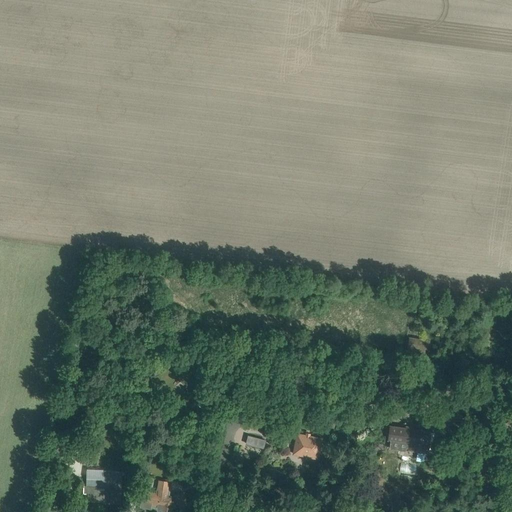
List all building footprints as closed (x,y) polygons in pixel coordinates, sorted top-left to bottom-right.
[(429,350),(430,340),(410,338),(409,354),(425,355),(426,349),(429,350)] [(171,422),(172,414),(158,412),(157,420),(171,422)] [(333,429),(338,417),(323,412),(319,424),(333,429)] [(408,443),(408,449),(408,450),(428,452),(430,432),(389,427),(387,440),(390,440),(408,443)] [(318,458),(322,439),(298,434),(295,448),(303,450),(302,452),(304,455),(306,456),(318,458)] [(249,436),(245,448),(261,454),(266,442),(249,436)] [(208,478),(212,455),(205,453),(202,477),(208,478)] [(85,486),(84,486),(83,494),(86,494),(86,501),(94,501),(110,502),(110,503),(120,503),(121,493),(121,480),(97,479),(86,479),(85,486)] [(166,496),(169,482),(160,481),(158,490),(160,490),(159,495),(146,492),(145,500),(142,499),(141,507),(150,509),(151,505),(158,506),(158,508),(162,509),(162,511),(166,511),(171,511),(172,508),(173,508),(180,506),(187,504),(183,492),(176,495),(176,496),(173,497),(166,496)]
